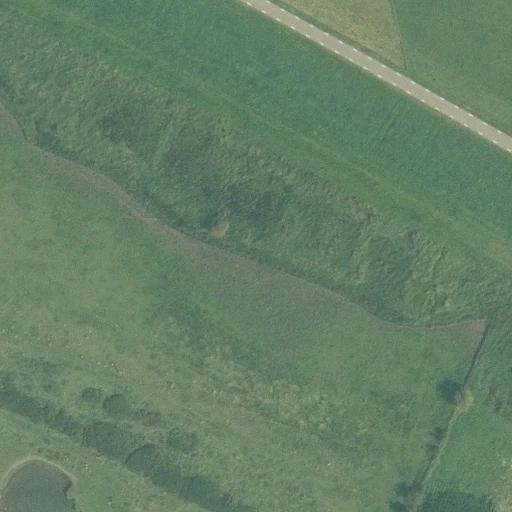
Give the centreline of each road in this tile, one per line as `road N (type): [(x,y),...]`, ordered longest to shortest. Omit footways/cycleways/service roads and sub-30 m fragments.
road 1 (track): [(343,492),(130,381),(0,334)]
road 2 (unclassified): [(511,149),(249,0)]
